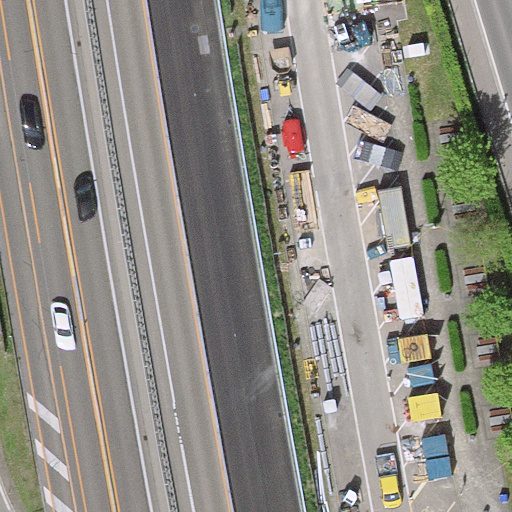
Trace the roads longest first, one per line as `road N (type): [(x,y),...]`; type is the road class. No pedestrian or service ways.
road 1 (motorway): [(29,0),(123,511)]
road 2 (motorway): [(240,511),(154,0)]
